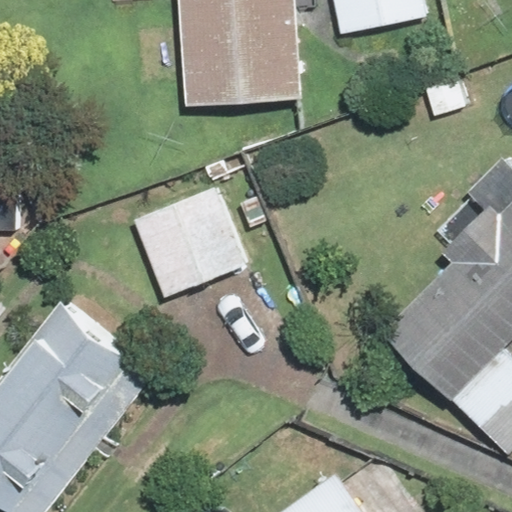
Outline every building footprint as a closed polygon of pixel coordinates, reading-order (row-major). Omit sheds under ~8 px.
[(321,0),(193,0),(197,99),(325,95),(321,0)] [(439,0),(346,0),(352,29),(442,15),(439,0)] [(254,112),(205,129),(220,173),(269,156),(254,112)] [(35,232),(36,191),(6,191),(7,164),(0,163),(0,247),(4,248),(5,231),(35,232)] [(215,173),(135,207),(173,294),(253,259),(215,173)] [(511,201),(390,320),(511,443),(511,201)] [(84,281),(0,392),(0,496),(21,511),(65,511),(183,355),(84,281)] [(391,511),(354,461),(283,511),(391,511)]
